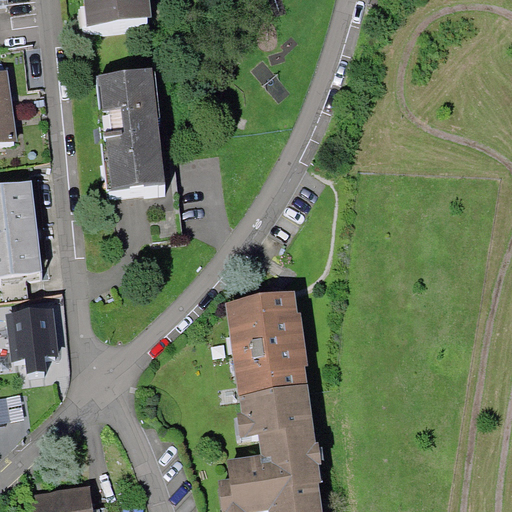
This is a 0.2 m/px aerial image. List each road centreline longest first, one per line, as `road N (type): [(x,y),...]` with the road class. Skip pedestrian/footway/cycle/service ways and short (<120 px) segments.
road 1 (residential): [(102,383),(169,323),(290,171),(352,0)]
road 2 (residential): [(102,383),(79,343),(44,0)]
road 3 (residential): [(0,485),(102,383)]
road 4 (residential): [(158,511),(139,452),(102,383)]
